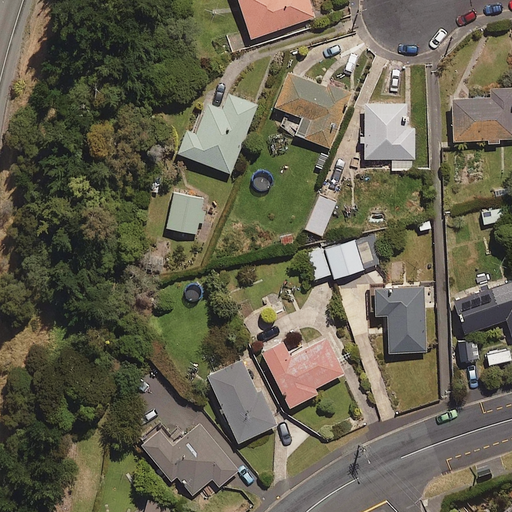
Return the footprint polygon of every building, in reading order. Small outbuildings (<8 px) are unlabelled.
[(241,0),(252,35),(315,16),(309,0),(241,0)] [(350,94),(289,70),(276,104),(296,112),(290,130),(330,146),(350,94)] [(511,138),(511,85),(492,85),(492,96),(455,96),(455,139),(511,138)] [(257,102),(229,92),(223,107),(207,101),(198,124),(190,121),(178,151),(231,171),(257,102)] [(407,102),(366,101),(365,157),(415,158),(415,125),(406,125),(407,102)] [(160,195),(162,175),(147,174),(145,193),(160,195)] [(209,206),(203,205),(205,195),(174,190),(167,227),(199,232),(200,222),(206,223),(209,206)] [(336,201),(320,194),(306,227),(322,234),(336,201)] [(503,220),(502,208),(481,210),(483,223),(503,220)] [(381,263),(373,233),(307,251),(314,277),(333,272),(334,276),(381,263)] [(511,280),(455,297),(465,331),(508,318),(511,332),(511,280)] [(424,285),(374,286),(375,313),(389,313),(390,351),(426,349),(424,285)] [(343,372),(325,336),(289,354),(282,339),(263,349),(290,405),(318,391),(315,386),(343,372)] [(476,358),(474,338),(454,341),(456,360),(476,358)] [(484,353),(488,367),(511,360),(511,352),(510,345),(484,353)] [(258,393),(242,358),(209,374),(239,441),(276,424),(261,391),(258,393)] [(238,469),(199,423),(174,444),(159,427),(141,442),(172,478),(177,474),(193,493),(212,476),(220,485),(238,469)] [(168,511),(171,504),(148,498),(144,511),(139,511),(135,511),(134,511),(168,511)]
